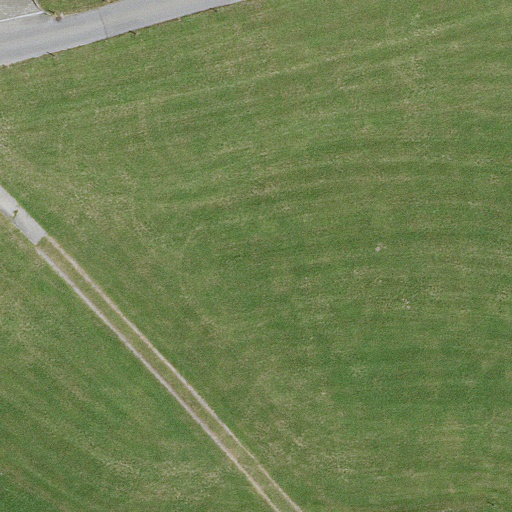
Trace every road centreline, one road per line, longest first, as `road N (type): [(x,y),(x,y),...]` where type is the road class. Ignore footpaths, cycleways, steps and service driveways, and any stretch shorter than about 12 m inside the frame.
road 1 (track): [(277,511),(0,201)]
road 2 (unclassified): [(210,0),(0,51)]
